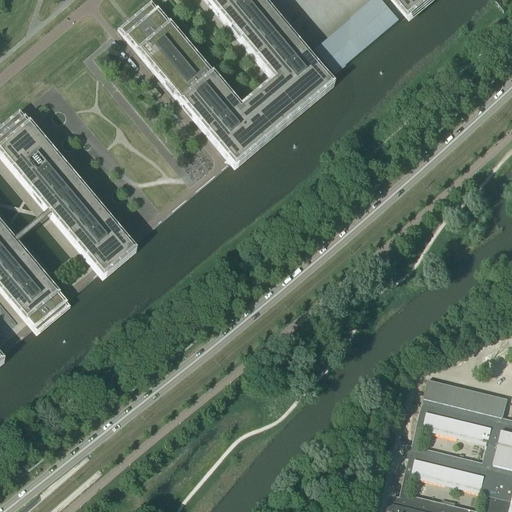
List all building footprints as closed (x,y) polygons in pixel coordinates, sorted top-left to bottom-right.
[(326,85),(318,76),(254,0),(204,0),(241,43),(240,44),(249,55),(250,55),(275,84),(263,95),(262,94),(250,103),(251,104),(239,115),(150,9),(120,33),(166,87),(164,88),(173,99),(174,98),(184,109),(183,110),(192,121),(193,120),(234,169),(329,89),(326,85)] [(391,0),(398,8),(407,19),(409,22),(435,0),(391,0)] [(318,76),(326,85),(407,19),(398,8),(398,9),(391,14),(391,15),(326,69),(325,69),(318,75),(318,76)] [(0,134),(0,157),(34,198),(33,199),(42,209),(43,208),(46,213),(50,217),(92,267),(121,242),(91,206),(92,205),(83,194),(82,195),(72,184),(73,183),(64,172),(63,173),(18,119),(0,134)] [(10,243),(13,247),(50,217),(46,213),(10,243)] [(0,291),(26,322),(56,297),(13,247),(10,243),(6,239),(7,238),(0,229),(0,291)] [(130,252),(121,242),(92,267),(101,277),(130,252)] [(65,309),(56,297),(26,322),(36,334),(65,309)] [(386,511),(511,511),(511,422),(511,423),(502,421),(507,402),(428,382),(412,448),(407,447),(404,461),(408,462),(399,499),(395,498),(393,507),(388,506),(386,511)] [(35,499),(20,511),(27,511),(37,504),(37,502),(37,501),(36,500),(35,499)]
